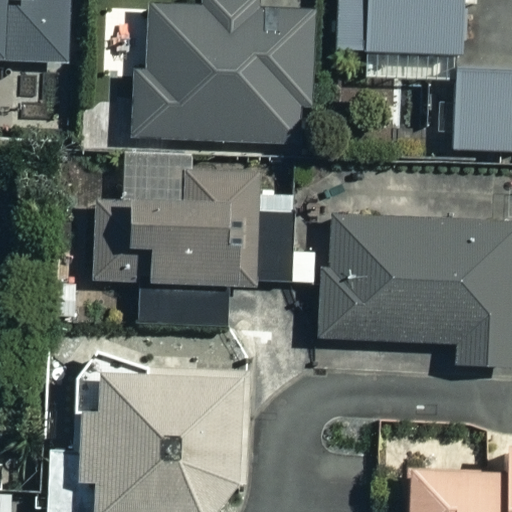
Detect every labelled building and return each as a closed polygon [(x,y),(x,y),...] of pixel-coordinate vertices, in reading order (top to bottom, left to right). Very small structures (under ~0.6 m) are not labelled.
[(0,0),(0,54),(68,56),(68,0),(0,0)] [(305,7),(126,0),(104,0),(102,78),(131,79),(128,134),(300,141),(305,7)] [(335,0),(335,45),(365,45),(364,64),(456,65),(457,0),(335,0)] [(511,67),(451,68),(450,146),(511,146),(511,67)] [(221,279),(282,281),(285,191),(254,190),(254,169),(182,167),(183,151),(121,149),(120,210),(91,209),(89,275),(132,277),(130,325),(219,327),(221,279)] [(511,219),(320,216),(319,248),(289,247),(289,282),(316,282),(314,335),(450,338),(449,360),(511,361),(511,219)] [(242,481),(242,367),(93,367),(93,405),(76,405),(76,447),(42,447),(42,511),(199,511),(226,481),(242,481)] [(511,511),(511,439),(488,439),(488,462),(401,459),(399,511),(511,511)]
